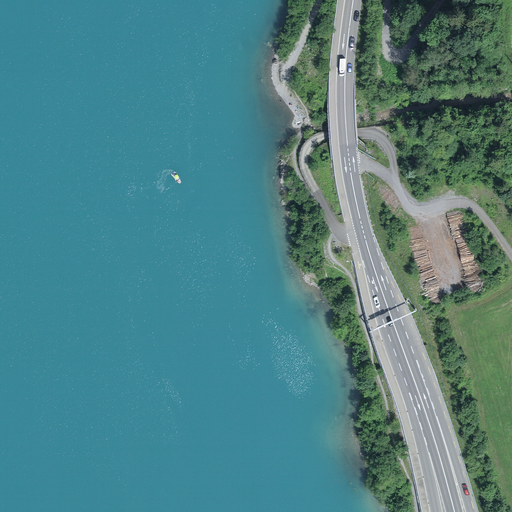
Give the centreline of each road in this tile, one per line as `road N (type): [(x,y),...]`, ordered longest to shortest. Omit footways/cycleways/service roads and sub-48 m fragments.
road 1 (trunk): [(427,310),(405,151),(409,0)]
road 2 (trunk): [(350,165),(370,181),(429,392),(440,404)]
road 3 (primary): [(363,234),(428,471)]
road 4 (track): [(395,178),(389,146),(374,133),(323,134),(311,142),(305,166),(331,218),(363,234)]
road 5 (trunk): [(476,511),(427,310)]
road 6 (primary): [(425,413),(363,234)]
road 7 (track): [(480,211),(435,128),(363,133)]
road 8 (primary): [(350,165),(344,106),(353,0)]
road 9 (track): [(395,178),(408,208),(466,203),(511,253)]
road 10 (track): [(318,0),(285,73),(309,122)]
